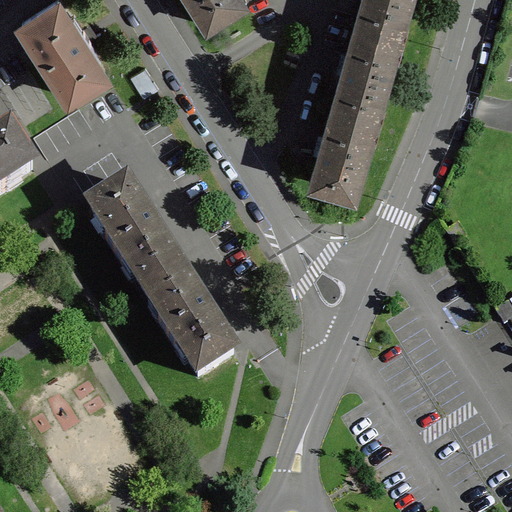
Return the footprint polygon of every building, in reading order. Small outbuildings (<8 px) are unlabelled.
[(59,0),(55,0),(22,21),(70,96),(106,73),(86,43),(90,41),(89,39),(91,38),(83,26),(81,27),(81,26),(77,28),(59,0)] [(191,0),(207,24),(245,0),(191,0)] [(361,0),(355,21),(400,34),(409,0),(361,0)] [(377,116),(400,34),(355,21),(332,103),(377,116)] [(355,192),(377,116),(332,103),(310,179),(355,192)] [(0,194),(7,190),(5,186),(32,169),(10,134),(0,139),(0,194)] [(127,266),(144,292),(180,269),(126,185),(91,208),(108,235),(105,237),(124,267),(127,266)] [(450,237),(462,230),(458,223),(446,231),(450,237)] [(180,269),(144,292),(161,318),(158,321),(177,351),(180,348),(198,376),(234,353),(180,269)] [(508,302),(496,310),(500,316),(511,308),(508,302)]
